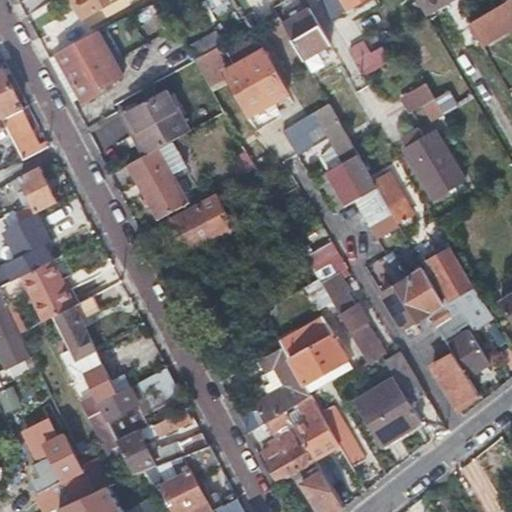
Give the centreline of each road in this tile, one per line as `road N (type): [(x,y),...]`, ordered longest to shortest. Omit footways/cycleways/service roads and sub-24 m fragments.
road 1 (residential): [(265,511),(0,10)]
road 2 (residential): [(367,511),(511,397)]
